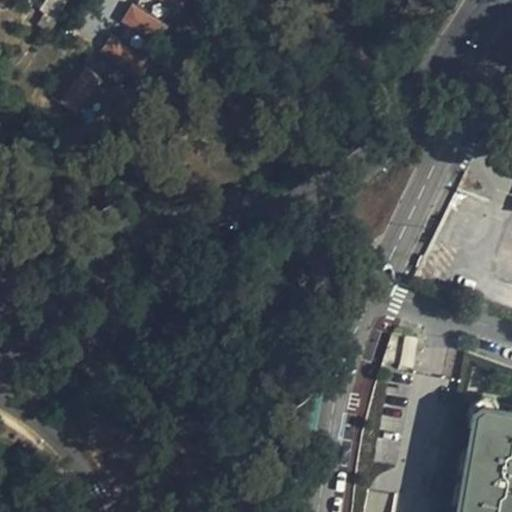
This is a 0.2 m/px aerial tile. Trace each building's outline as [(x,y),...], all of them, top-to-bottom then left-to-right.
[(44,0),(39,9),(53,19),(66,0),(44,0)] [(158,0),(178,11),(184,0),(158,0)] [(119,26),(158,44),(168,22),(129,4),(119,26)] [(32,19),(49,31),(56,21),(53,19),(39,9),(32,19)] [(125,80),(143,68),(119,34),(102,46),(125,80)] [(78,109),(92,77),(79,72),(65,103),(78,109)] [(417,346),(413,375),(425,377),(430,348),(417,346)] [(511,511),(511,416),(497,414),(491,419),(475,511),(511,511)]
